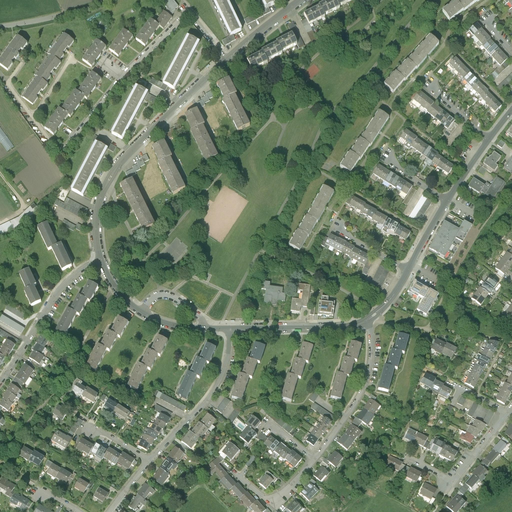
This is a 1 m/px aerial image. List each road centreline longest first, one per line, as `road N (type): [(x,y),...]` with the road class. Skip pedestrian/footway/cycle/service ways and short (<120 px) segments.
road 1 (residential): [(226,57),(187,5),(65,145),(55,145),(33,117)]
road 2 (residential): [(100,260),(96,219),(108,180),(226,57)]
road 3 (residential): [(100,260),(63,284),(0,382)]
road 4 (residential): [(230,328),(216,386),(149,460)]
road 5 (residential): [(365,321),(366,380),(314,458)]
road 6 (residential): [(507,412),(446,482),(410,458)]
road 7 (residential): [(365,321),(230,328)]
